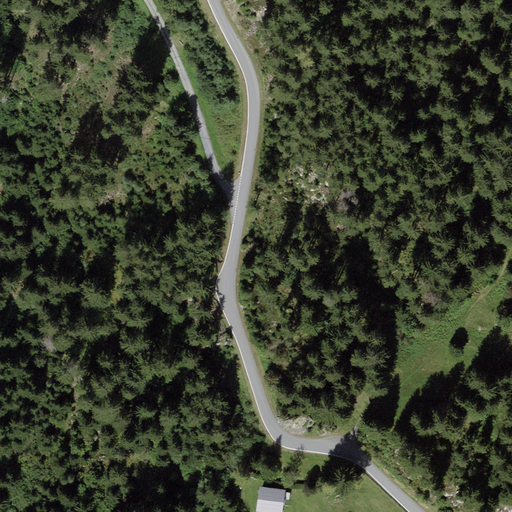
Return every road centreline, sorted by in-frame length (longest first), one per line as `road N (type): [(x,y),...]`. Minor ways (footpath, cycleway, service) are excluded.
road 1 (unclassified): [(415,511),(355,454),(291,444),(270,429),(226,307),(222,290),(254,163),(257,104),(258,46),(232,0)]
road 2 (track): [(247,195),(171,0)]
